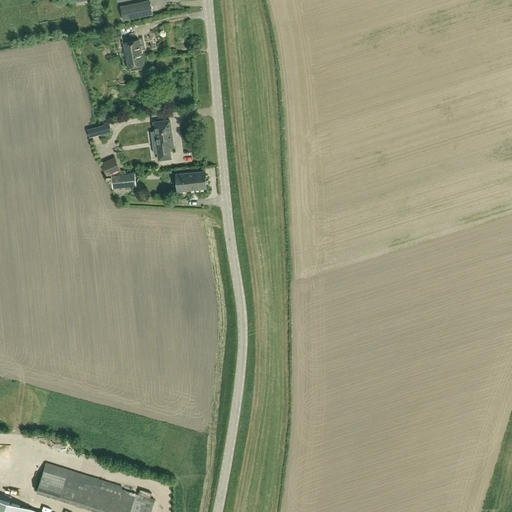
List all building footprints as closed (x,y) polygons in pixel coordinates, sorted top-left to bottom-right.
[(153,14),(150,0),(145,1),(148,15),(153,14)] [(126,5),(120,7),(123,21),(129,19),(126,5)] [(86,23),(94,21),(90,8),(82,10),(86,23)] [(174,27),(177,46),(192,43),(189,25),(174,27)] [(144,65),(139,40),(123,43),(123,44),(124,44),(125,50),(124,50),(128,68),(144,65)] [(150,122),(134,124),(135,133),(131,133),(132,142),(136,141),(138,161),(151,160),(150,152),(153,151),(150,122)] [(87,130),(89,138),(112,132),(109,124),(87,130)] [(115,158),(101,164),(107,177),(121,171),(119,167),(123,165),(120,158),(116,160),(115,158)] [(159,176),(172,175),(171,167),(158,168),(159,176)] [(178,191),(206,189),(205,171),(176,173),(178,191)] [(111,176),(113,188),(113,189),(136,187),(135,173),(111,176)] [(44,471),(37,493),(44,495),(97,511),(150,511),(155,499),(145,496),(113,486),(102,483),(102,480),(46,463),(45,467),(44,471)] [(0,500),(0,511),(35,511),(36,511),(0,500)]
